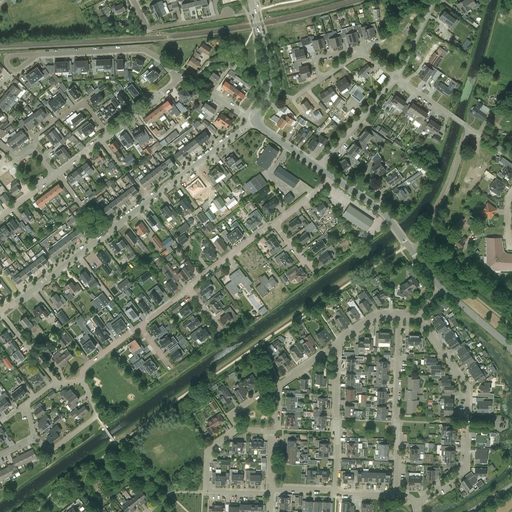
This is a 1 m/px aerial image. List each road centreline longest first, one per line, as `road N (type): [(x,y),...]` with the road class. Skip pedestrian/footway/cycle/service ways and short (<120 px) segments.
road 1 (residential): [(416,501),(463,470),(468,389),(417,315)]
road 2 (residential): [(103,235),(255,120)]
road 3 (residential): [(396,495),(399,314)]
road 4 (residential): [(178,78),(143,49),(37,54)]
road 5 (residential): [(335,489),(337,347)]
road 6 (residential): [(271,494),(207,492),(209,450),(237,429)]
road 7 (residential): [(0,311),(103,235)]
road 8 (tertiary): [(254,116),(271,77),(250,0)]
